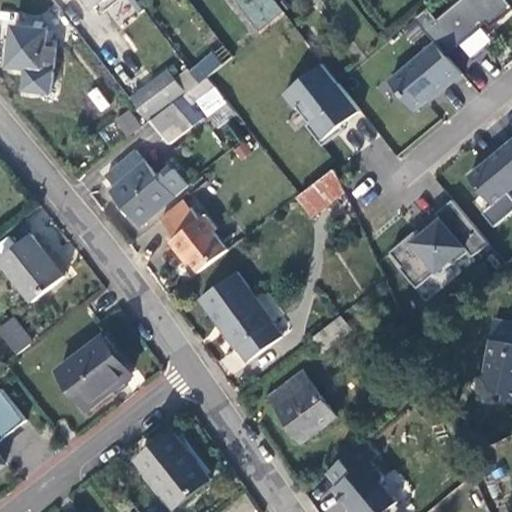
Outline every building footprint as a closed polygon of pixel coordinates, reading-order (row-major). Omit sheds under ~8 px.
[(510,0),(446,0),(437,8),(431,0),(422,0),(414,7),(434,31),(446,45),(485,12),(490,17),(510,0)] [(14,25),(11,63),(29,65),(28,84),(50,86),(52,67),(52,61),(53,52),(48,52),(50,28),(14,25)] [(446,45),(434,31),(388,69),(413,100),(434,82),(435,85),(461,64),(446,45)] [(318,51),(279,82),(291,96),(294,95),(307,110),(303,113),(319,133),(341,117),(338,113),(355,98),(318,51)] [(177,74),(186,88),(222,66),(213,52),(177,74)] [(184,92),(166,69),(130,99),(148,121),(151,119),(158,113),(182,94),(184,92)] [(84,97),(103,112),(111,100),(93,86),(84,97)] [(158,113),(151,119),(170,143),(201,118),(182,94),(158,113)] [(113,120),(126,137),(141,126),(128,109),(113,120)] [(511,128),(468,165),(492,193),(511,177),(511,128)] [(108,181),(121,196),(122,195),(130,204),(142,194),(134,184),(154,167),(131,141),(101,166),(111,177),(108,181)] [(293,187),(310,208),(343,181),(332,157),(297,184),(293,187)] [(156,169),(154,167),(134,184),(142,194),(130,204),(122,195),(121,196),(136,214),(182,175),(168,158),(156,169)] [(159,209),(166,217),(189,198),(182,189),(159,209)] [(488,232),(451,189),(435,202),(440,208),(420,224),(416,218),(389,241),(401,255),(399,256),(415,277),(450,248),(454,252),(467,240),(471,246),(488,232)] [(184,245),(199,263),(227,240),(213,222),(216,219),(204,205),(199,210),(189,198),(166,217),(175,229),(169,234),(181,248),(184,245)] [(58,264),(26,223),(0,245),(0,253),(30,290),(58,264)] [(279,328),(233,264),(197,291),(232,339),(234,337),(244,352),(279,328)] [(318,338),(347,316),(336,302),(307,325),(318,338)] [(26,332),(7,308),(0,312),(0,325),(13,342),(26,332)] [(100,325),(54,361),(84,397),(126,366),(110,345),(113,342),(100,325)] [(511,330),(489,327),(483,366),(492,378),(505,380),(505,387),(511,387),(511,330)] [(333,408),(300,362),(266,389),(298,433),(333,408)] [(0,425),(21,409),(0,380),(0,425)] [(204,466),(168,420),(135,447),(170,492),(204,466)] [(374,442),(362,429),(321,464),(334,477),(330,481),(336,487),(372,457),(366,450),(374,442)] [(377,463),(372,457),(336,487),(349,502),(350,510),(351,511),(377,511),(382,507),(378,502),(392,490),(377,471),(377,463)] [(94,511),(81,496),(60,511),(94,511)]
